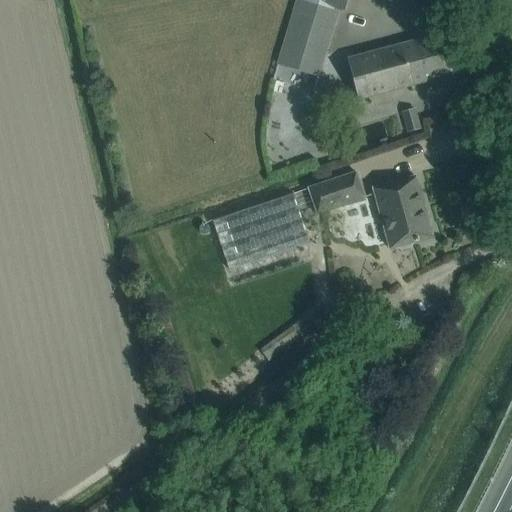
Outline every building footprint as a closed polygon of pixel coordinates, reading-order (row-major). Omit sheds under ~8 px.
[(347,0),(296,0),(278,63),(318,76),(338,9),(344,11),(347,0)] [(441,35),(349,60),(360,100),(452,75),(441,35)] [(402,112),(407,132),(421,128),(415,108),(402,112)] [(309,190),(317,215),(365,198),(356,174),(309,190)] [(414,179),(373,190),(390,249),(395,247),(401,250),(411,247),(414,242),(432,237),(414,179)] [(213,221),(230,271),(310,244),(293,194),(213,221)]
